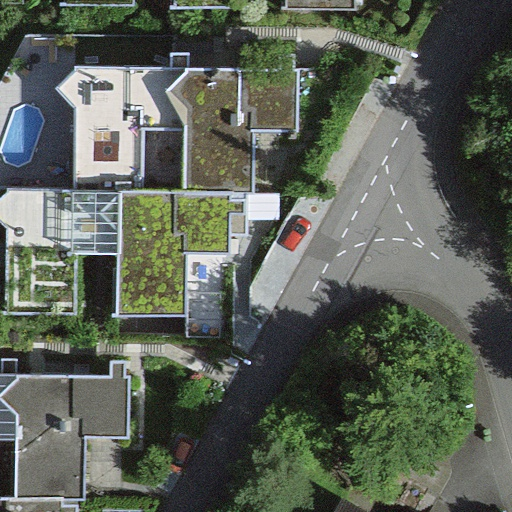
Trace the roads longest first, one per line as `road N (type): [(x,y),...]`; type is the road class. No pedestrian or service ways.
road 1 (residential): [(192,511),(365,201)]
road 2 (residential): [(365,201),(476,0)]
road 3 (residential): [(365,201),(468,265),(511,340)]
